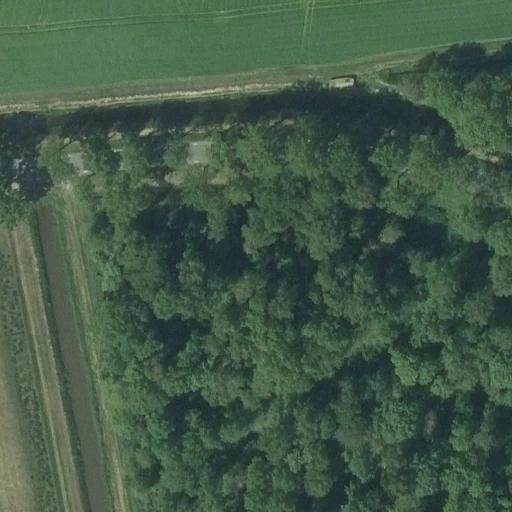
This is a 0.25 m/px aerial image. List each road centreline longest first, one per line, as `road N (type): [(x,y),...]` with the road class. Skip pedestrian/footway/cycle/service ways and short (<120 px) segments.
road 1 (tertiary): [(511,195),(385,157),(309,149),(0,171)]
road 2 (track): [(14,170),(71,511)]
